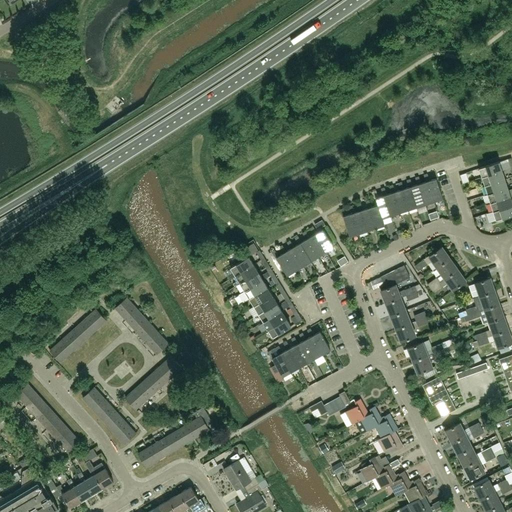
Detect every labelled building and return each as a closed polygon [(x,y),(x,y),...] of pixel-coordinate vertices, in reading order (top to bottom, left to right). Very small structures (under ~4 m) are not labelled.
[(483,177),(503,171),(500,162),(480,169),(483,177)] [(485,186),(506,180),(503,171),(483,177),(485,186)] [(428,181),(435,201),(443,198),(437,178),(430,180),(428,173),(425,174),(427,181),(428,181)] [(419,184),(426,204),(435,201),(428,181),(427,181),(422,183),(420,176),(416,177),(418,184),(419,184)] [(411,187),(417,207),(426,204),(419,184),(418,184),(413,186),(411,179),(407,180),(410,187),(411,187)] [(488,195),(509,188),(506,180),(485,186),(488,195)] [(402,189),(409,209),(417,207),(411,187),(410,187),(405,188),(403,181),(399,182),(402,190),(402,189)] [(394,192),(400,212),(409,209),(402,189),(402,190),(396,191),(394,184),(391,185),(393,193),(394,192)] [(385,195),(391,215),(400,212),(394,192),(393,193),(388,194),(385,187),(382,189),(384,196),(385,195)] [(491,203),(511,197),(509,188),(488,195),(491,203)] [(379,204),(383,218),(391,215),(385,195),(384,196),(379,197),(377,190),(373,191),(375,198),(376,197),(378,204),(379,204)] [(494,212),(511,205),(511,198),(511,197),(491,203),(494,212)] [(369,207),(376,227),(385,224),(383,218),(379,204),(378,204),(372,206),(369,199),(366,200),(368,207),(369,207)] [(361,209),(368,230),(376,227),(369,207),(368,207),(364,209),(362,202),(358,203),(360,209),(361,209)] [(352,212),(359,233),(368,230),(361,209),(360,209),(354,211),(352,205),(349,206),(351,213),(352,212)] [(511,205),(494,212),(497,220),(511,215),(511,205)] [(352,212),(351,213),(346,214),(344,207),(341,208),(343,216),(344,215),(351,235),(359,233),(352,212)] [(318,230),(325,225),(322,220),(315,224),(318,230)] [(314,235),(326,253),(333,248),(323,230),(317,234),(313,227),(309,229),(313,235),(314,235)] [(326,253),(314,235),(313,235),(313,236),(309,238),(305,232),(302,234),(306,240),(307,239),(318,257),(326,253)] [(307,239),(306,240),(301,243),(297,236),(295,238),(298,244),(299,244),(310,262),(318,257),(307,239)] [(310,262),(299,244),(298,244),(294,247),(289,241),(287,243),(291,249),(302,267),(310,262)] [(279,247),(283,254),(284,253),(295,272),(302,267),(291,249),(286,252),(282,245),(279,247)] [(442,247),(429,256),(415,266),(418,271),(427,264),(427,265),(432,261),(437,268),(450,258),(442,247)] [(284,253),(283,254),(278,257),(275,250),(271,252),(275,258),(287,276),(295,272),(284,253)] [(235,276),(253,265),(248,257),(230,268),(235,276)] [(437,268),(445,279),(458,270),(450,258),(437,268)] [(235,276),(239,284),(258,273),(253,265),(235,276)] [(401,274),(404,280),(410,277),(403,265),(398,268),(401,274)] [(392,271),(398,283),(404,280),(401,274),(398,268),(392,271)] [(445,279),(440,282),(431,289),(434,293),(443,287),(448,283),(453,290),(456,288),(460,293),(469,286),(465,281),(466,281),(458,270),(445,279)] [(386,274),(393,286),(395,284),(398,283),(392,271),(386,274)] [(244,291),(262,280),(258,273),(239,284),(244,291)] [(393,286),(386,274),(380,277),(385,289),(393,286)] [(428,284),(431,289),(440,282),(437,277),(428,284)] [(475,283),(480,297),(495,291),(490,278),(475,283)] [(244,291),(248,299),(267,288),(262,280),(244,291)] [(385,289),(380,291),(386,304),(401,298),(406,295),(404,290),(398,292),(395,284),(393,286),(385,289)] [(406,295),(416,291),(414,286),(404,290),(406,295)] [(253,307),(272,296),(267,288),(248,299),(253,307)] [(416,291),(406,295),(408,301),(419,296),(416,291)] [(480,297),(484,309),(500,304),(495,291),(480,297)] [(253,307),(258,314),(276,303),(272,296),(253,307)] [(115,308),(125,319),(136,309),(126,298),(115,308)] [(391,316),(406,310),(401,298),(386,304),(391,316)] [(262,322),(281,311),(276,303),(258,314),(262,322)] [(489,322),(504,317),(500,304),(484,309),(489,322)] [(468,315),(479,311),(477,305),(466,309),(468,315)] [(83,320),(94,331),(105,320),(95,309),(83,320)] [(125,319),(135,331),(146,321),(136,309),(125,319)] [(396,329),(411,323),(406,310),(391,316),(396,329)] [(262,322),(267,330),(285,319),(281,311),(262,322)] [(416,321),(426,316),(424,311),(413,315),(416,321)] [(479,311),(468,315),(470,320),(480,316),(479,311)] [(426,316),(416,321),(418,326),(429,322),(426,316)] [(489,322),(493,335),(509,330),(504,317),(489,322)] [(285,319),(267,330),(272,338),(290,327),(285,319)] [(72,330),(82,341),(94,331),(83,320),(72,330)] [(135,331),(145,342),(157,332),(146,321),(135,331)] [(411,323),(396,329),(401,342),(416,336),(411,323)] [(311,337),(321,355),(329,351),(319,332),(314,335),(310,329),(307,331),(310,337),(311,337)] [(61,340),(71,352),(82,341),(72,330),(61,340)] [(511,338),(509,330),(493,335),(498,348),(511,343),(511,338)] [(457,331),(449,338),(453,343),(461,336),(457,331)] [(477,340),(488,337),(486,331),(475,335),(477,340)] [(157,332),(145,342),(156,353),(167,343),(157,332)] [(299,335),(303,341),(304,341),(314,359),(321,355),(311,337),(310,337),(306,340),(302,333),(299,335)] [(304,341),(303,341),(298,344),(294,337),(291,339),(294,346),(295,345),(305,364),(314,359),(304,341)] [(488,337),(477,340),(479,346),(489,342),(488,337)] [(71,352),(61,340),(49,351),(60,362),(71,352)] [(287,350),(288,350),(298,368),(305,364),(295,345),(294,346),(290,348),(287,341),(283,343),(287,350)] [(413,361),(428,355),(422,342),(408,348),(413,361)] [(432,353),(443,348),(441,343),(430,347),(432,353)] [(275,348),(279,354),(280,354),(290,373),(298,368),(288,350),(287,350),(282,353),(278,346),(275,348)] [(270,350),(267,352),(271,359),(272,358),(282,377),(290,373),(280,354),(279,354),(275,348),(270,350)] [(433,368),(430,361),(436,358),(445,354),(443,348),(432,353),(428,355),(413,361),(418,374),(423,372),(433,368)] [(511,354),(499,359),(502,366),(511,362),(511,354)] [(168,378),(170,377),(174,382),(178,379),(174,374),(180,368),(169,356),(158,367),(168,378)] [(511,370),(511,362),(502,366),(504,373),(511,370)] [(147,377),(157,389),(168,378),(158,367),(147,377)] [(433,368),(423,372),(425,378),(437,372),(435,367),(433,368)] [(439,376),(422,385),(426,392),(443,383),(439,376)] [(135,387),(146,399),(157,389),(147,377),(135,387)] [(167,391),(180,411),(193,403),(180,383),(167,391)] [(443,383),(426,392),(429,398),(446,389),(443,383)] [(28,384),(16,394),(27,406),(38,395),(28,384)] [(146,399),(135,387),(124,398),(134,409),(146,399)] [(92,409),(103,399),(93,388),(82,398),(92,409)] [(446,389),(429,398),(433,405),(449,396),(446,389)] [(340,397),(344,405),(350,401),(344,392),(339,395),(340,397)] [(38,395),(27,406),(37,417),(49,407),(38,395)] [(449,396),(433,405),(435,403),(438,410),(453,402),(449,396)] [(334,400),(340,410),(346,407),(344,405),(340,397),(334,400)] [(92,409),(102,420),(114,410),(103,399),(92,409)] [(357,406),(345,412),(340,415),(346,426),(354,422),(368,414),(360,399),(355,402),(357,406)] [(329,403),(335,413),(340,410),(334,400),(329,403)] [(327,412),(323,406),(321,401),(309,408),(311,412),(317,409),(321,416),(327,412)] [(453,402),(438,410),(442,416),(456,409),(453,402)] [(144,410),(148,425),(172,418),(167,403),(144,410)] [(335,413),(329,403),(323,406),(327,412),(329,416),(335,413)] [(365,430),(374,426),(385,419),(383,416),(380,417),(374,406),(369,409),(370,412),(368,414),(354,422),(360,433),(365,430)] [(49,407),(37,417),(47,429),(59,418),(49,407)] [(196,419),(177,430),(185,443),(207,429),(206,426),(211,423),(202,407),(192,413),(196,419)] [(102,420),(113,432),(124,422),(114,410),(102,420)] [(380,438),(394,430),(397,428),(389,413),(383,416),(385,419),(374,426),(380,438)] [(59,418),(47,429),(58,440),(69,430),(59,418)] [(124,422),(113,432),(123,443),(134,433),(124,422)] [(468,427),(471,432),(481,427),(478,422),(468,427)] [(445,430),(452,443),(466,435),(460,423),(445,430)] [(471,432),(474,437),(484,432),(481,427),(471,432)] [(69,430),(58,440),(68,452),(80,441),(69,430)] [(164,437),(172,451),(185,443),(177,430),(164,437)] [(384,452),(395,446),(397,449),(402,446),(394,430),(380,438),(377,440),(384,452)] [(458,455),(472,448),(466,435),(452,443),(458,455)] [(152,445),(160,458),(172,451),(164,437),(152,445)] [(160,458),(152,445),(138,454),(145,467),(160,458)] [(481,452),(483,457),(493,451),(491,446),(481,452)] [(93,448),(82,455),(87,461),(85,462),(85,463),(93,475),(94,474),(103,488),(114,482),(105,468),(102,462),(94,467),(89,460),(97,455),(93,448)] [(458,455),(464,467),(479,460),(472,448),(458,455)] [(483,457),(486,462),(496,457),(493,451),(483,457)] [(239,460),(224,469),(236,489),(244,485),(247,490),(258,483),(255,478),(251,480),(247,473),(251,471),(243,457),(239,460)] [(374,477),(382,472),(374,457),(369,460),(371,463),(360,470),(366,481),(374,477)] [(479,460),(464,467),(470,479),(485,472),(479,460)] [(341,461),(332,466),(336,473),(345,468),(341,461)] [(385,471),(382,472),(374,477),(381,489),(390,484),(401,478),(399,474),(396,476),(391,468),(389,464),(383,467),(385,471)] [(0,511),(34,511),(39,510),(40,511),(55,511),(59,509),(33,465),(23,471),(22,487),(5,497),(0,495),(0,511)] [(7,474),(11,471),(7,466),(3,469),(7,474)] [(415,485),(413,481),(410,483),(404,471),(399,474),(401,478),(390,484),(396,495),(404,491),(415,485)] [(82,472),(77,474),(82,482),(84,481),(92,495),(103,488),(94,474),(93,475),(86,479),(82,472)] [(49,474),(44,477),(56,498),(61,495),(62,494),(71,508),(81,501),(73,487),(72,488),(65,492),(60,485),(56,487),(49,474)] [(71,478),(67,481),(72,488),(73,487),(81,501),(92,495),(84,481),(82,482),(76,486),(71,478)] [(418,478),(414,481),(413,481),(415,485),(404,491),(410,502),(423,495),(427,493),(418,478)] [(497,484),(500,488),(510,483),(507,478),(497,484)] [(474,487),(481,499),(495,492),(489,479),(474,487)] [(258,483),(261,488),(262,489),(267,485),(264,480),(258,483)] [(250,495),(243,500),(237,503),(242,511),(256,511),(267,506),(258,491),(261,488),(258,483),(247,490),(250,495)] [(500,488),(502,493),(511,488),(511,487),(510,483),(500,488)] [(190,506),(193,511),(196,511),(205,507),(200,499),(199,500),(191,487),(180,493),(188,507),(190,506)] [(237,491),(242,498),(246,495),(242,488),(237,491)] [(481,499),(487,511),(501,504),(495,492),(481,499)] [(180,493),(169,499),(176,511),(179,511),(186,508),(187,511),(193,511),(190,506),(188,507),(180,493)] [(432,510),(423,495),(410,502),(401,508),(403,511),(422,511),(425,511),(430,511),(432,511),(432,510)] [(162,511),(176,511),(169,499),(159,506),(162,511)] [(355,504),(358,509),(367,504),(364,499),(355,504)] [(441,500),(432,504),(435,509),(443,505),(441,500)]
